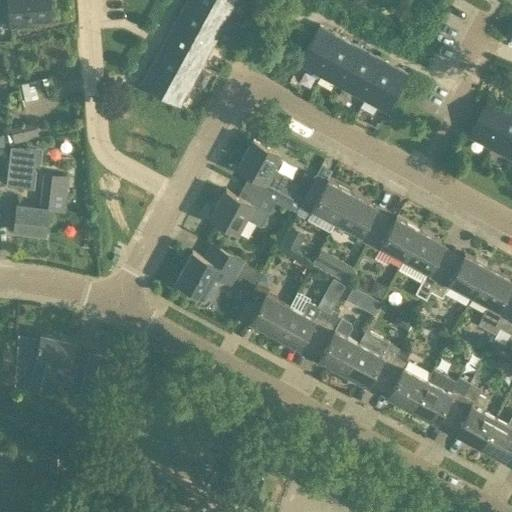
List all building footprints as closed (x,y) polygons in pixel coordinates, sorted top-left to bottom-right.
[(10,25),(29,24),(28,19),(50,18),(48,0),(3,0),(4,1),(8,1),(10,25)] [(227,17),(196,0),(184,0),(176,17),(215,38),(227,17)] [(235,0),(196,0),(227,17),(235,0)] [(215,38),(176,17),(164,39),(204,60),(215,38)] [(320,75),(341,36),(319,23),(297,63),(320,75)] [(341,87),(363,48),(341,36),(320,75),(341,87)] [(204,60),(164,39),(152,60),(192,81),(204,60)] [(363,99),(385,59),(363,48),(341,87),(363,99)] [(385,59),(363,99),(386,111),(407,72),(385,59)] [(192,81),(152,60),(140,82),(180,104),(192,81)] [(490,147),(511,108),(489,96),(468,135),(490,147)] [(511,159),(511,158),(511,108),(490,147),(511,159)] [(11,145),(6,187),(34,190),(38,149),(47,149),(45,132),(35,133),(35,141),(28,141),(28,146),(11,145)] [(295,213),(299,207),(297,206),(313,177),(304,172),(296,187),(286,181),(289,175),(271,166),(279,152),(253,138),(237,166),(250,173),(243,184),(274,202),(294,212),(295,213)] [(39,205),(16,203),(13,229),(44,232),(47,208),(63,209),(67,174),(43,171),(39,205)] [(297,206),(299,207),(310,213),(313,208),(335,220),(351,191),(327,178),(325,180),(315,175),(314,177),(313,177),(297,206)] [(261,226),(274,202),(243,184),(237,195),(225,189),(210,217),(236,231),(244,216),(261,226)] [(351,191),(335,220),(359,233),(356,238),(366,243),(383,212),(373,207),(375,204),(351,191)] [(403,258),(419,228),(395,215),(393,218),(383,212),(366,243),(378,250),(381,245),(403,258)] [(297,251),(306,233),(290,225),(281,243),(297,251)] [(419,228),(403,258),(427,271),(415,293),(426,299),(431,291),(429,290),(452,249),(442,244),(443,241),(419,228)] [(212,275),(231,286),(245,260),(217,245),(209,259),(191,249),(175,279),(206,296),(210,298),(215,297),(217,294),(219,289),(218,285),(214,281),(210,279),(212,275)] [(472,295),(488,265),(463,252),(462,255),(452,249),(429,290),(431,291),(442,297),(450,283),(472,295)] [(345,280),(352,269),(319,250),(312,262),(345,280)] [(488,265),(472,295),(489,304),(478,324),(495,333),(511,301),(511,282),(510,281),(511,278),(488,265)] [(273,333),(289,304),(267,292),(270,287),(258,281),(241,312),(251,317),(249,320),(273,333)] [(346,297),(373,311),(380,298),(353,284),(346,297)] [(289,304),(273,333),(297,346),(298,344),(309,350),(329,312),(308,301),(303,311),(289,304)] [(511,301),(495,333),(496,334),(500,328),(511,334),(511,301)] [(342,371),(358,341),(348,335),(352,327),(351,322),(338,315),(340,312),(332,308),(330,313),(329,312),(309,350),(318,355),(317,357),(342,371)] [(358,341),(342,371),(366,384),(367,382),(377,387),(394,355),(396,355),(400,348),(365,329),(359,341),(358,341)] [(69,361),(74,341),(72,340),(74,336),(61,333),(60,337),(40,332),(38,342),(23,338),(24,335),(21,334),(16,378),(18,379),(20,372),(32,375),(31,379),(49,383),(52,370),(67,373),(70,361),(69,361)] [(405,357),(410,350),(402,345),(398,353),(405,357)] [(88,351),(81,382),(102,386),(109,356),(88,351)] [(12,365),(13,355),(3,354),(3,364),(12,365)] [(410,408),(426,378),(404,367),(407,362),(396,355),(394,355),(377,387),(387,392),(386,394),(410,408)] [(426,378),(410,408),(435,421),(436,419),(445,424),(468,381),(459,376),(456,380),(433,368),(427,379),(426,378)] [(478,445),(494,415),(482,409),(488,398),(479,393),(482,389),(468,381),(445,424),(456,430),(455,432),(478,445)] [(494,415),(478,445),(504,458),(505,456),(511,460),(511,414),(508,422),(494,415)] [(7,452),(16,452),(16,443),(7,443),(7,452)] [(46,479),(72,480),(72,451),(47,450),(46,479)] [(64,508),(64,499),(40,499),(40,508),(64,508)]
